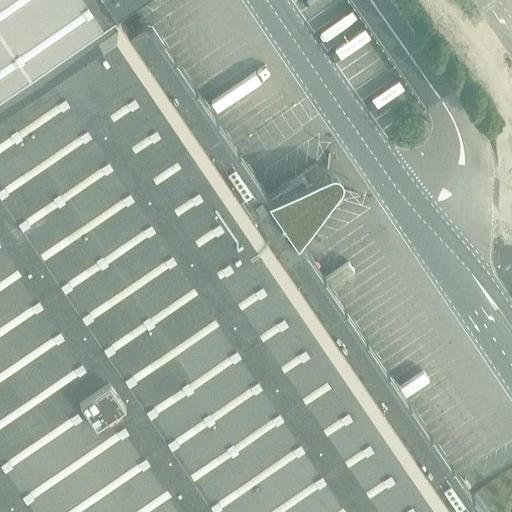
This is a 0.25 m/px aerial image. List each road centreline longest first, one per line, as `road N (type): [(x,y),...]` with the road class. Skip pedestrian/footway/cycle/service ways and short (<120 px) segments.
road 1 (unclassified): [(265,0),(378,162),(446,240)]
road 2 (unclassified): [(446,240),(460,283),(511,359)]
